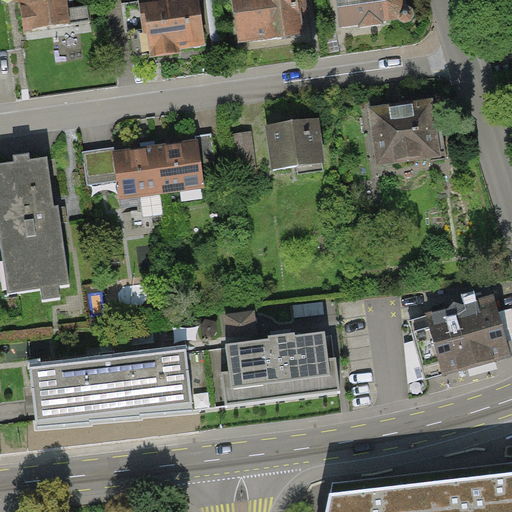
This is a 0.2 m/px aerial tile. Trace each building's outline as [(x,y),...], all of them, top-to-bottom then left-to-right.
[(64,0),(16,0),(22,38),(69,32),(64,0)] [(205,52),(197,1),(179,4),(178,0),(152,0),(154,8),(140,10),(148,62),(205,52)] [(296,0),(230,0),(237,52),(303,44),(296,0)] [(399,0),(335,0),(342,37),(404,27),(399,0)] [(433,110),(369,119),(377,172),(441,162),(433,110)] [(317,127),(266,134),(272,177),(323,170),(317,127)] [(195,146),(154,152),(161,201),(202,194),(195,146)] [(154,152),(113,158),(120,207),(161,201),(154,152)] [(66,292),(49,164),(0,171),(0,276),(3,300),(66,292)] [(511,353),(497,302),(412,326),(428,381),(511,357),(511,353)] [(253,316),(229,319),(231,337),(255,334),(253,316)] [(185,354),(192,408),(192,415),(341,397),(333,333),(297,338),(296,335),(282,336),(268,338),(268,341),(185,351),(185,354)] [(185,354),(29,372),(34,409),(36,426),(192,408),(185,354)] [(511,511),(511,463),(332,484),(330,496),(327,511),(511,511)]
